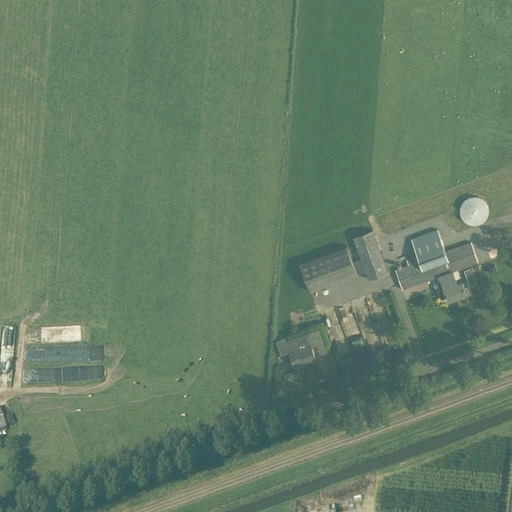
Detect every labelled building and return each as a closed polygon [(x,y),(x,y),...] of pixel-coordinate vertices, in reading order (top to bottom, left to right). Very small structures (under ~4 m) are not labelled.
[(465,220),(468,222),(473,224),(477,224),(481,222),(485,219),(487,216),(488,211),(488,206),(485,202),(482,198),(478,196),(473,196),(469,197),(465,199),(462,203),(460,207),(460,212),(461,216),(465,220)] [(347,245),(300,262),(310,292),(358,274),(357,273),(365,271),(368,279),(388,271),(373,228),(353,236),(361,258),(353,261),(347,245)] [(437,229),(412,238),(417,255),(406,259),(408,264),(395,269),(402,290),(440,276),(444,288),(438,290),(438,291),(441,298),(441,299),(447,296),(448,300),(469,292),(467,287),(464,288),(462,281),(457,283),(453,271),(478,262),(471,242),(445,251),(437,229)] [(491,273),(498,271),(496,265),(489,268),(491,273)] [(470,286),(476,284),(470,268),(464,270),(470,286)] [(1,329),(0,350),(0,384),(10,385),(13,329),(1,329)] [(316,359),(312,346),(324,342),(319,329),(306,333),(285,341),(294,367),(316,359)]
